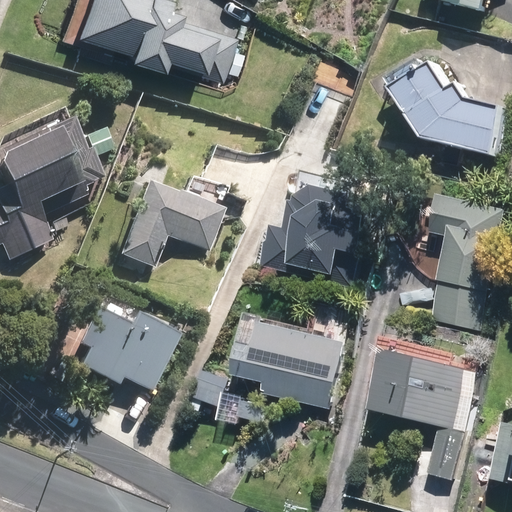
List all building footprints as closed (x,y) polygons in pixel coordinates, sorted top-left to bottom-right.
[(146,0),(79,0),(68,41),(121,56),(118,65),(153,75),(156,66),(220,84),(232,40),(169,22),(170,19),(143,11),(146,0)] [(459,0),(459,3),(490,11),(493,0),(459,0)] [(399,103),(424,143),(488,158),(498,117),(467,110),(459,96),(448,101),(435,81),(431,74),(422,80),(414,68),(387,85),(399,103)] [(76,124),(2,156),(22,202),(0,211),(0,245),(0,246),(4,244),(11,261),(52,244),(41,217),(104,190),(76,124)] [(277,246),(272,267),(358,287),(378,202),(358,197),(360,190),(311,179),(297,235),(284,232),(281,244),(277,246)] [(220,214),(148,188),(124,256),(155,267),(166,235),(208,250),(220,214)] [(509,214),(451,201),(444,232),(457,236),(438,320),(481,330),(509,214)] [(150,388),(171,335),(82,300),(61,354),(150,388)] [(335,408),(349,348),(259,327),(247,378),(274,384),(271,394),(335,408)] [(483,379),(397,357),(382,412),(449,429),(438,473),(457,478),(483,379)] [(511,441),(501,483),(511,485),(511,441)]
